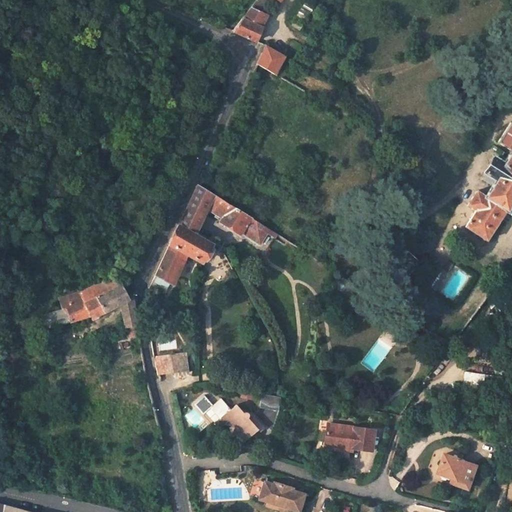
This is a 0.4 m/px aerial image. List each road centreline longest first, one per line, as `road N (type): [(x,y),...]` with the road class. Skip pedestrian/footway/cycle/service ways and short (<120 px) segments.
road 1 (residential): [(180,468),(145,350),(139,293),(233,98),(240,60),(221,35),(153,0)]
road 2 (residential): [(180,468),(246,459),(397,501)]
